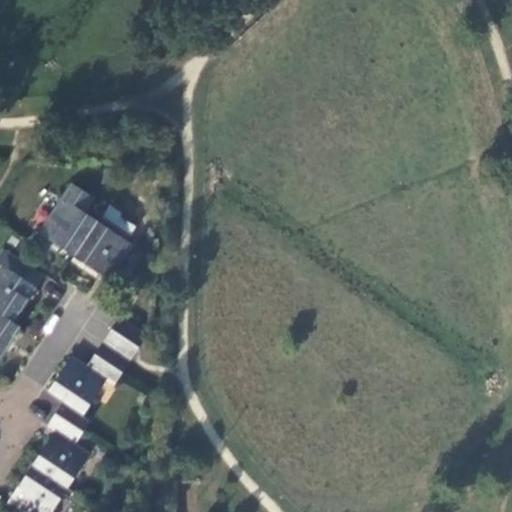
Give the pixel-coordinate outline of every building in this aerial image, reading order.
[(41,234),(75,257),(98,221),(84,212),(94,197),(72,184),(41,234)] [(107,208),(101,220),(131,235),(137,222),(107,208)] [(133,245),(98,221),(75,257),(110,280),(133,245)] [(19,259),(18,255),(10,269),(2,264),(0,266),(0,313),(14,323),(37,287),(38,288),(44,276),(19,259)] [(0,358),(21,327),(14,323),(0,313),(0,358)] [(113,329),(140,347),(147,335),(121,318),(113,329)] [(105,342),(131,361),(140,347),(113,329),(105,342)] [(96,356),(123,373),(131,361),(105,342),(96,356)] [(115,385),(123,373),(96,356),(89,367),(108,381),(115,385)] [(85,416),(108,381),(89,367),(73,358),(50,391),(66,402),(58,414),(85,433),(93,422),(85,416)] [(77,445),(85,433),(58,414),(49,426),(56,431),(34,466),(69,490),(92,456),(77,445)] [(28,511),(54,511),(69,490),(34,466),(10,501),(15,505),(17,504),(28,511)]
